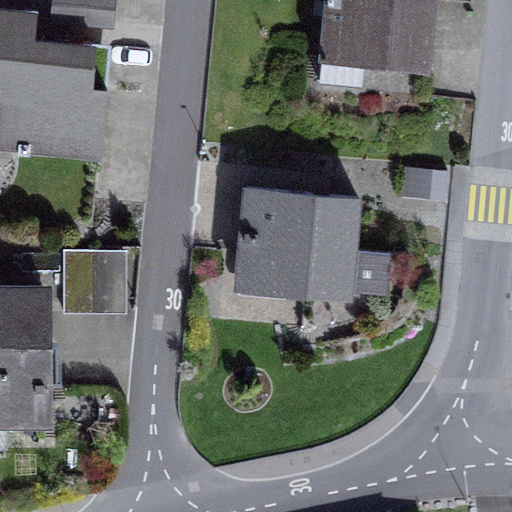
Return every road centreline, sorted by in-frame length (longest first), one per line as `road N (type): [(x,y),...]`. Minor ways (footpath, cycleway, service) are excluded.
road 1 (residential): [(160,511),(150,424),(190,0)]
road 2 (residential): [(511,3),(483,313),(452,434)]
road 3 (residential): [(240,511),(367,482),(452,434)]
